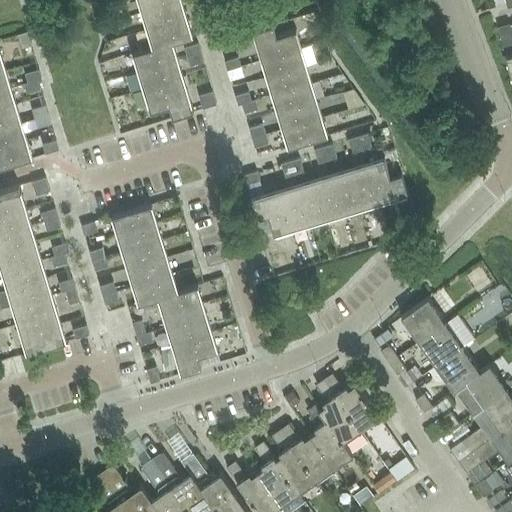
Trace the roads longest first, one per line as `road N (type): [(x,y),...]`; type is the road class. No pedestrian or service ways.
road 1 (unclassified): [(350,330),(493,189),(505,174),(507,150)]
road 2 (residential): [(447,511),(452,488),(350,330)]
road 3 (residential): [(269,369),(211,180)]
road 4 (unclassified): [(507,150),(449,0)]
road 5 (residential): [(83,182),(201,146),(211,180)]
road 6 (unclassified): [(117,415),(269,369)]
